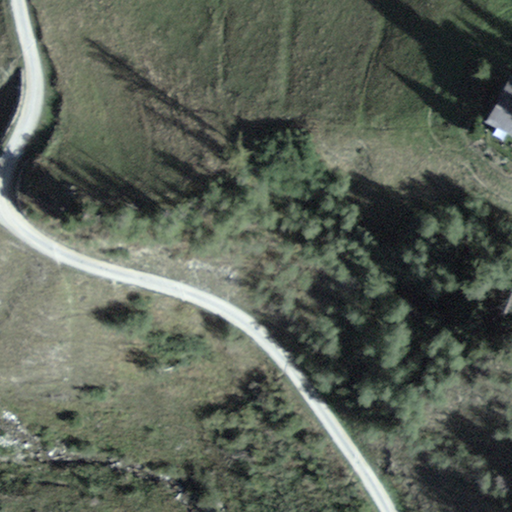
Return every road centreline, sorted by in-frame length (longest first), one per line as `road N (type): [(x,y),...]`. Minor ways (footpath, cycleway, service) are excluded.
road 1 (track): [(403,511),(263,324),(170,285),(67,258),(0,205)]
road 2 (track): [(0,180),(30,120),(35,82),(20,0)]
